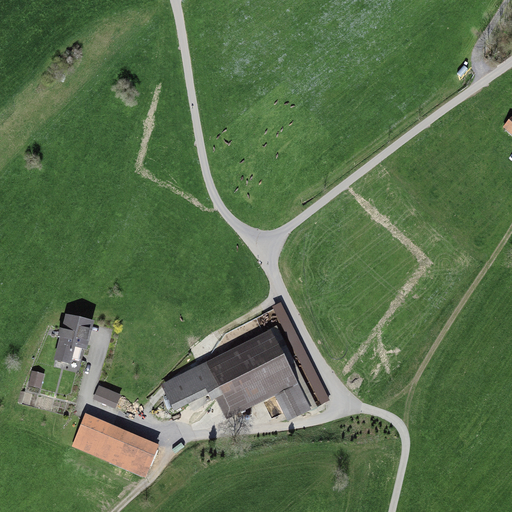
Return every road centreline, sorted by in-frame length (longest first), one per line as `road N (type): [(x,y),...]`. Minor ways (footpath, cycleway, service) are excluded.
road 1 (track): [(392,511),(404,430),(327,387),(265,248),(218,199),(175,0)]
road 2 (unclassified): [(511,61),(265,248)]
road 3 (track): [(340,401),(307,422),(175,435),(84,406)]
road 4 (track): [(511,227),(418,374),(404,430)]
